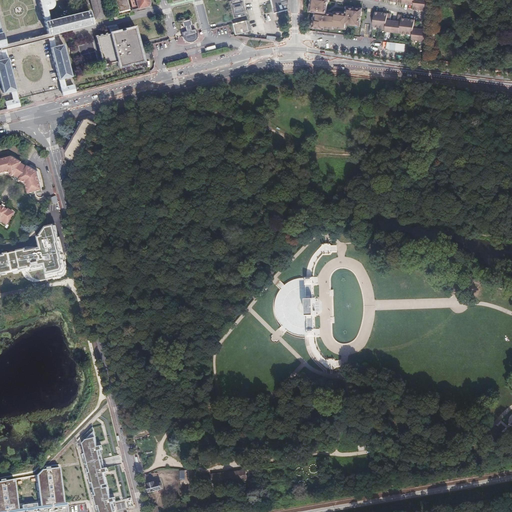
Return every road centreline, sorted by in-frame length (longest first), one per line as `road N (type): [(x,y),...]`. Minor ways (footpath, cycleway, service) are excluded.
road 1 (secondary): [(50,145),(144,511)]
road 2 (track): [(187,84),(195,107),(305,150),(393,160),(511,193)]
road 3 (primary): [(294,50),(51,107)]
road 4 (primary): [(54,118),(244,69),(295,64)]
road 5 (track): [(334,452),(425,446),(486,426),(511,406)]
road 6 (track): [(158,464),(334,452)]
road 7 (primary): [(511,82),(379,67)]
road 8 (unknown): [(69,511),(61,491),(71,443),(94,421),(105,447)]
